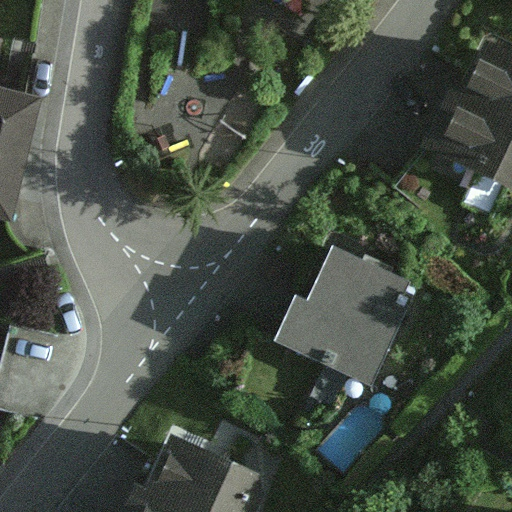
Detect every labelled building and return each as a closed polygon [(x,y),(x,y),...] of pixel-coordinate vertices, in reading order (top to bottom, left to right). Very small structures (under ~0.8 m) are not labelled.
[(466,102),(453,96),(427,154),(511,191),(511,58),(490,49),(466,102)] [(0,229),(8,232),(37,108),(0,99),(0,229)] [(311,310),(301,305),(283,347),(376,388),(419,291),(336,254),(311,310)] [(9,377),(46,375),(44,328),(7,329),(9,377)] [(173,446),(148,506),(134,501),(129,511),(260,511),(271,486),(173,446)]
